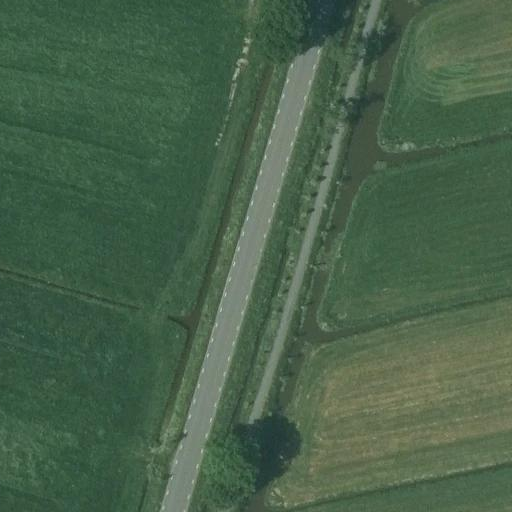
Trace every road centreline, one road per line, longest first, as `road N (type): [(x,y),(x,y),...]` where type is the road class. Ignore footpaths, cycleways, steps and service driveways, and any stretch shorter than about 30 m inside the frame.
road 1 (tertiary): [(173,511),(321,0)]
road 2 (unclassified): [(228,511),(375,0)]
